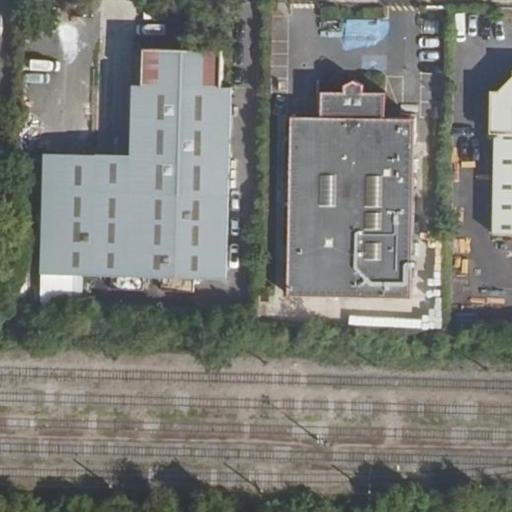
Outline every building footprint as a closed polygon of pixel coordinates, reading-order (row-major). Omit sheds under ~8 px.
[(49,152),(45,269),(231,274),(234,85),(223,85),(224,49),(146,48),(145,84),(136,84),(134,154),(49,152)] [(291,142),(288,294),(412,295),(415,144),(385,143),(385,117),(386,91),(363,90),(364,85),(354,78),(344,84),(343,90),(320,89),(320,115),(320,141),(291,142)] [(494,129),(493,233),(511,233),(511,87),(489,88),(490,130),(494,129)] [(291,114),(291,142),(320,141),(320,115),(291,114)] [(385,117),(385,143),(415,144),(416,117),(385,117)]
